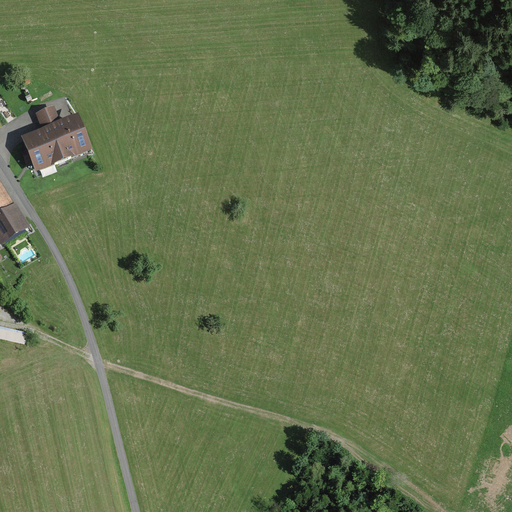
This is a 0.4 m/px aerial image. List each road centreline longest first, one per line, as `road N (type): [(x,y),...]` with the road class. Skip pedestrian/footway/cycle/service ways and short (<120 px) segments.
road 1 (unclassified): [(135,511),(99,361),(70,283),(0,163)]
road 2 (track): [(327,434),(99,361),(0,307)]
